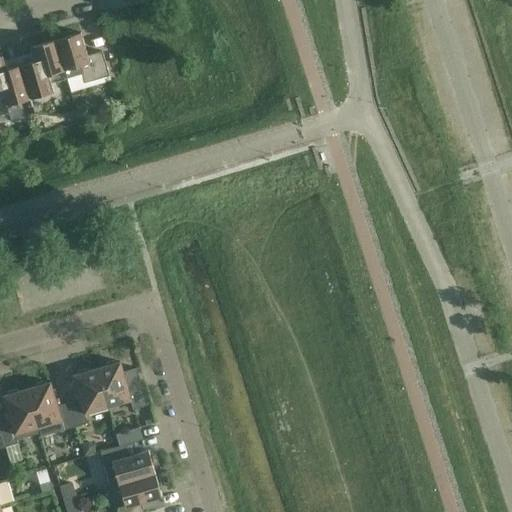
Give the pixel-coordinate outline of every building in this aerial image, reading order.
[(55,40),(66,78),(71,93),(110,81),(102,51),(87,56),(80,32),(55,40)] [(17,56),(30,99),(54,92),(51,83),(66,78),(55,40),(30,47),(31,52),(17,56)] [(0,56),(0,97),(3,97),(6,106),(30,99),(17,56),(3,61),(2,56),(0,56)] [(96,369),(107,407),(131,400),(134,409),(147,405),(136,368),(123,372),(120,362),(117,363),(113,360),(105,363),(103,366),(96,369)] [(84,414),(107,407),(96,369),(89,371),(85,369),(78,371),(76,375),(73,375),(80,400),(68,403),(75,426),(87,423),(84,414)] [(64,430),(75,426),(68,403),(57,406),(50,382),(47,383),(43,381),(36,383),(34,387),(26,389),(38,427),(61,421),(64,430)] [(40,433),(38,427),(26,389),(19,391),(16,389),(8,391),(6,395),(3,396),(10,420),(0,422),(0,428),(5,447),(17,444),(16,440),(40,433)] [(115,434),(119,446),(124,445),(143,439),(139,428),(115,434)] [(87,441),(80,444),(83,456),(96,453),(94,445),(87,441)] [(124,445),(119,446),(100,452),(110,487),(118,485),(118,484),(155,474),(155,473),(154,473),(150,458),(148,450),(141,453),(128,457),(124,445)] [(117,508),(117,511),(143,511),(141,502),(154,498),(154,499),(162,497),(159,490),(155,475),(155,474),(118,484),(118,485),(125,506),(117,508)] [(39,485),(42,494),(52,491),(50,482),(39,485)] [(72,482),(59,486),(63,501),(76,497),(72,482)]
